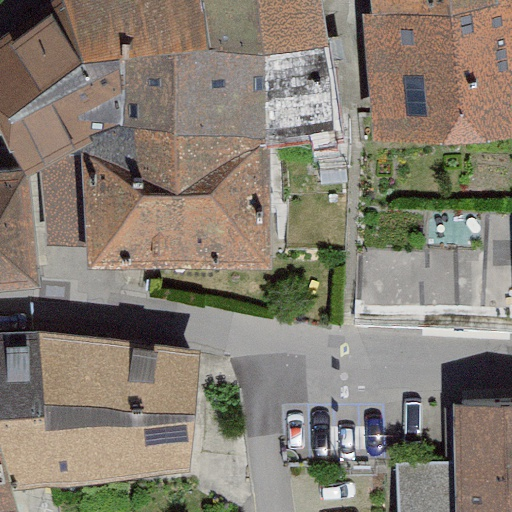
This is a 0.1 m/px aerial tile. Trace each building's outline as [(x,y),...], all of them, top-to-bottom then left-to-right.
[(57,0),(44,0),(0,32),(0,76),(34,132),(126,96),(57,0)] [(74,0),(100,40),(184,29),(183,0),(74,0)] [(307,0),(191,0),(194,35),(309,28),(307,0)] [(511,0),(366,0),(380,101),(511,87),(511,0)] [(324,120),(321,41),(249,44),(252,123),(324,120)] [(57,126),(56,262),(284,263),(285,128),(57,126)] [(497,219),(357,214),(353,316),(493,321),(497,219)] [(0,335),(0,501),(28,498),(7,334),(0,335)] [(34,480),(189,481),(190,348),(34,347),(34,480)] [(511,511),(511,394),(445,396),(448,511),(511,511)]
